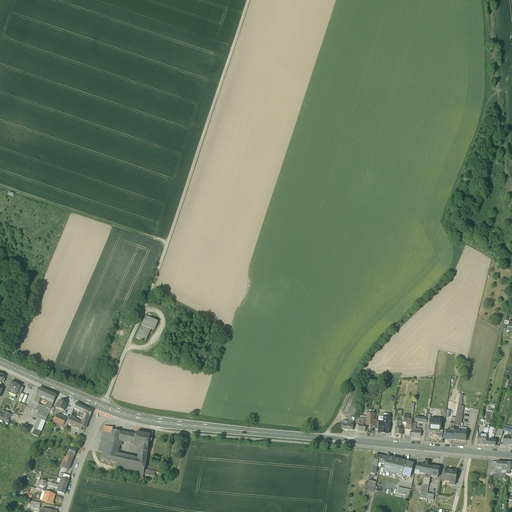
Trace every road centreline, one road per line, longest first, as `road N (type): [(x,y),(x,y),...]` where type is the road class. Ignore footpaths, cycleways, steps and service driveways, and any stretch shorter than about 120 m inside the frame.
road 1 (secondary): [(511,455),(217,429),(103,406)]
road 2 (track): [(321,438),(360,363),(445,278),(464,240)]
road 3 (track): [(511,269),(456,235),(446,215),(488,87)]
road 4 (track): [(0,189),(167,244)]
road 5 (track): [(469,451),(511,281)]
